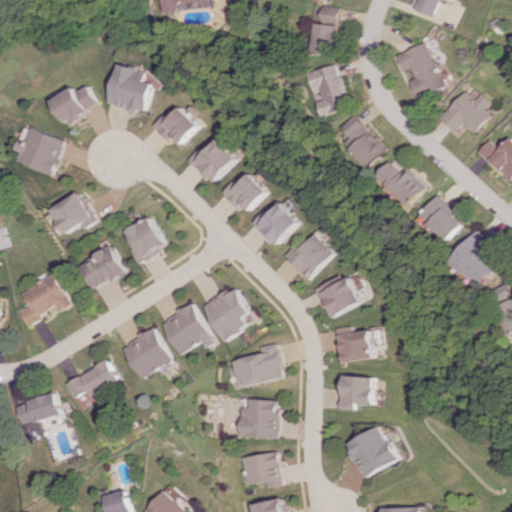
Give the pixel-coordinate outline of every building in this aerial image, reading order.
[(165,0),(166,18),(181,17),(181,2),(213,0),(165,0)] [(420,0),(418,9),(437,15),(441,0),(446,0),(450,1),(449,0),(420,0)] [(322,54),(344,54),(344,15),(323,14),(322,54)] [(407,70),(415,67),(419,78),(415,80),(422,98),(448,88),(430,42),(401,53),(407,70)] [(149,112),(156,82),(148,80),(150,71),(121,63),(111,103),(149,112)] [(314,71),(319,88),(327,86),(330,99),(323,101),(327,115),(352,108),(350,99),(354,98),(345,63),(314,71)] [(70,124),(104,105),(92,85),(81,91),(78,87),(57,99),(70,124)] [(487,108),(493,101),(483,92),(477,99),(467,91),(444,117),(459,130),(467,122),(478,132),(494,114),(487,108)] [(167,114),(157,124),(181,146),(202,124),(183,106),(171,118),(167,114)] [(352,142),(375,167),(395,148),(362,114),(348,127),(358,137),(352,142)] [(71,140),(37,126),(30,142),(23,139),(18,149),(24,151),(21,159),(56,174),(71,140)] [(511,138),(503,148),(493,139),(483,151),(511,177),(511,138)] [(240,158),(220,139),(206,153),(201,148),(191,159),(216,183),(240,158)] [(417,206),(434,186),(415,168),(410,173),(397,161),(384,175),(417,206)] [(237,180),(225,191),(240,207),(245,202),(252,210),(271,192),(253,172),(240,184),(237,180)] [(52,208),(67,233),(83,223),(86,228),(100,220),(82,190),(52,208)] [(460,214),(463,211),(446,194),(427,214),(455,240),(471,224),(460,214)] [(256,222),(281,245),(304,220),(284,201),(273,213),(268,209),(256,222)] [(127,230),(136,246),(131,249),(139,263),(169,246),(151,216),(127,230)] [(500,244),(484,229),(457,259),(487,286),(504,268),(490,255),(500,244)] [(305,248),(301,244),(290,254),(314,279),(341,253),(321,233),(305,248)] [(96,289),(128,270),(113,245),(81,264),(96,289)] [(337,317),(369,302),(355,272),(323,288),(337,317)] [(74,304),(56,273),(23,292),(31,305),(21,311),(29,324),(58,307),(60,311),(74,304)] [(511,283),(499,291),(511,314),(511,283)] [(227,340),(253,325),(248,317),(255,313),(239,285),(206,304),(227,340)] [(183,354),(205,340),(210,348),(219,342),(194,302),(163,322),(183,354)] [(383,357),(378,328),(361,331),(360,325),(342,327),(348,362),(383,357)] [(143,378),(176,360),(156,326),(124,345),(143,378)] [(265,346),(266,353),(237,359),(242,386),(289,378),(283,342),(265,346)] [(88,391),(91,397),(122,380),(111,359),(84,374),(84,373),(67,383),(75,398),(88,391)] [(381,376),(350,375),(350,385),(345,385),(344,408),(358,408),(359,403),(380,404),(381,376)] [(18,404),(28,440),(43,436),(39,421),(64,413),(58,392),(18,404)] [(242,436),(282,438),(283,413),(281,413),(281,400),(243,398),(242,436)] [(351,442),(367,477),(403,460),(386,425),(351,442)] [(284,485),(280,451),(243,456),(247,484),(268,481),(269,487),(284,485)] [(98,510),(98,511),(136,511),(131,489),(102,497),(105,508),(98,510)] [(146,511),(194,511),(168,489),(146,511)] [(289,511),(287,497),(253,503),(254,511),(289,511)]
